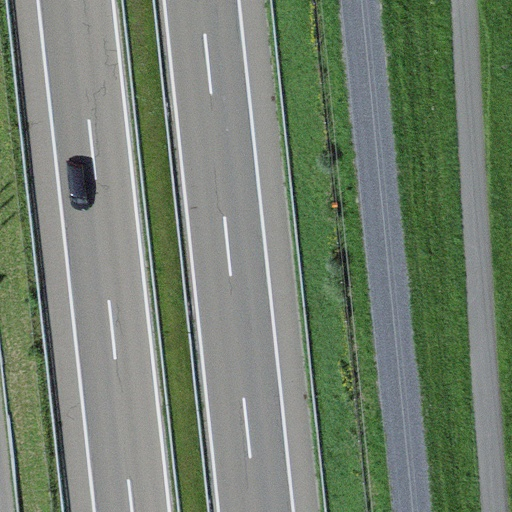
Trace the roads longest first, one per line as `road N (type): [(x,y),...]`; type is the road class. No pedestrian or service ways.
road 1 (motorway): [(266,511),(211,0)]
road 2 (track): [(359,0),(412,511)]
road 3 (motorway): [(79,0),(131,511)]
road 4 (track): [(463,0),(495,511)]
